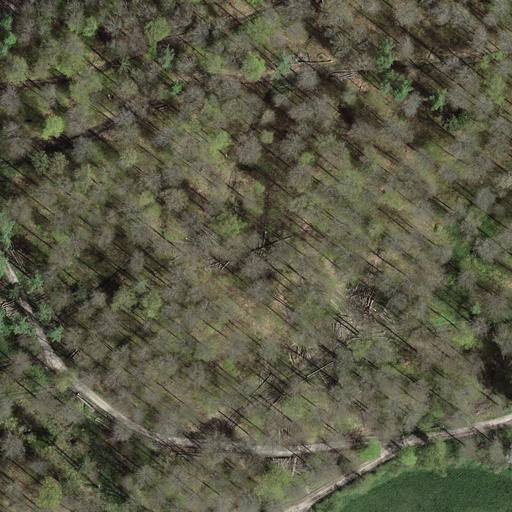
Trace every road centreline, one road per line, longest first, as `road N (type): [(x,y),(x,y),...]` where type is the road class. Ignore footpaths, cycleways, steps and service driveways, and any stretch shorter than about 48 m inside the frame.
road 1 (track): [(429,437),(284,448),(135,429),(100,407),(53,356),(0,254)]
road 2 (track): [(511,418),(397,449),(279,511)]
